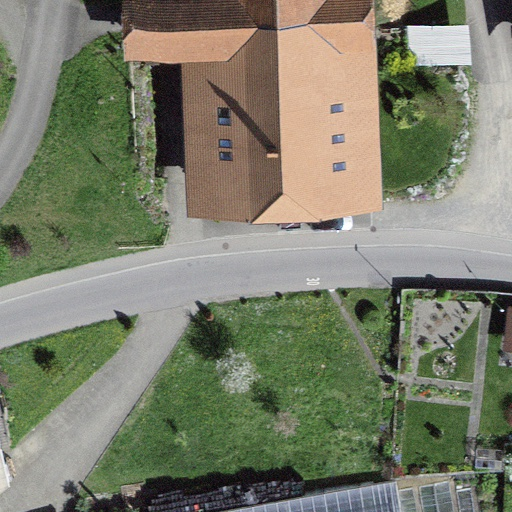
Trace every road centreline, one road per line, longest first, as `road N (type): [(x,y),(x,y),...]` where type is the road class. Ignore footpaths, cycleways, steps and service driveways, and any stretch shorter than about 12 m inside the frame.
road 1 (tertiary): [(511,271),(425,261),(237,269),(72,302),(0,326)]
road 2 (unclassified): [(53,0),(33,109),(0,180)]
